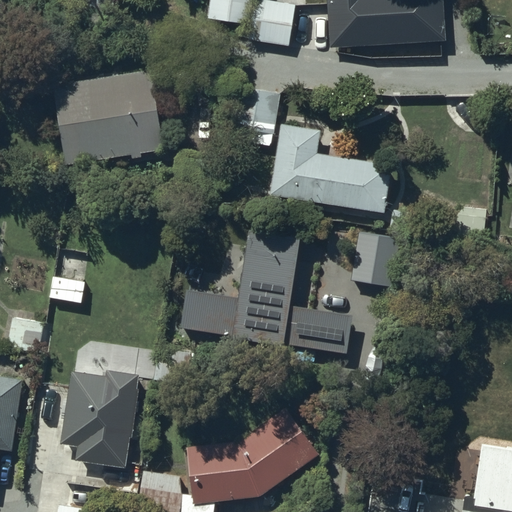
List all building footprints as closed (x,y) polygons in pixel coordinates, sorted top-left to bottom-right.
[(10,0),(11,2),(71,11),(72,0),(10,0)] [(208,0),(206,15),(242,21),(245,0),(208,0)] [(292,3),(275,0),(255,0),(249,35),(286,41),(292,3)] [(328,0),(332,43),(443,36),(440,0),(328,0)] [(149,59),(51,74),(63,153),(129,143),(130,146),(139,145),(138,142),(161,138),(149,59)] [(269,143),(277,90),(239,84),(231,137),(269,143)] [(317,132),(284,126),(272,189),(381,208),(389,163),(314,150),(317,132)] [(216,154),(185,149),(178,192),(209,197),(216,154)] [(485,209),(457,205),(453,229),(481,233),(485,209)] [(299,235),(249,227),(238,296),(185,288),(179,323),(344,350),(350,312),(288,302),(299,235)] [(357,231),(350,275),(389,282),(397,237),(357,231)] [(83,300),(86,281),(53,276),(50,295),(83,300)] [(39,320),(13,315),(8,342),(35,347),(39,320)] [(155,346),(155,377),(201,378),(202,347),(155,346)] [(131,365),(108,361),(107,368),(73,363),(64,426),(79,428),(77,443),(119,449),(131,365)] [(15,369),(0,366),(0,431),(4,432),(15,369)] [(284,395),(238,431),(187,437),(193,487),(257,479),(315,434),(284,395)] [(511,511),(511,449),(481,445),(473,496),(465,494),(461,511),(511,511)] [(135,499),(138,471),(126,469),(126,474),(117,473),(116,478),(102,476),(99,495),(135,499)] [(175,511),(181,475),(142,470),(137,507),(172,511),(175,511)] [(109,511),(59,503),(57,511),(109,511)]
